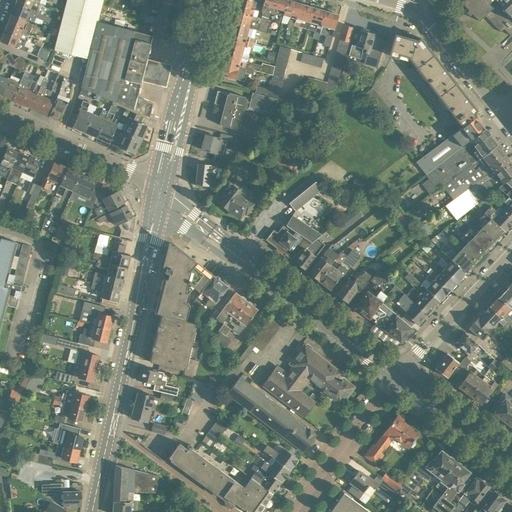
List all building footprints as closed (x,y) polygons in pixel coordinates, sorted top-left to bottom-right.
[(30,0),(17,0),(15,5),(37,14),(39,9),(37,9),(40,4),(30,0)] [(66,0),(54,51),(88,59),(98,22),(101,9),(102,3),(103,0),(66,0)] [(174,22),(178,6),(153,0),(151,0),(150,6),(159,9),(157,18),(174,22)] [(259,6),(260,0),(240,0),(237,12),(261,19),(263,13),(261,12),(262,7),(259,6)] [(275,15),(277,9),(284,12),(287,1),(284,0),(264,0),(262,7),(261,12),(263,13),(261,19),(265,20),(267,21),(270,13),(275,15)] [(511,0),(462,0),(460,2),(468,10),(466,12),(469,16),(471,14),(478,21),(486,13),(502,31),(506,28),(511,34),(511,0)] [(287,1),(284,12),(283,15),(281,23),(288,25),(287,29),(293,31),(294,26),(300,5),(287,1)] [(15,5),(11,14),(26,19),(34,23),(36,19),(49,24),(51,19),(37,14),(15,5)] [(313,8),(300,5),(294,26),(298,28),(298,27),(307,29),(313,8)] [(320,33),(326,12),(313,8),(307,29),(315,32),(313,37),(312,41),(318,42),(319,38),(320,33)] [(237,12),(234,25),(256,31),(267,34),(270,21),(267,21),(265,20),(261,19),(237,12)] [(323,45),(329,46),(338,16),(326,12),(320,33),(326,35),(323,45)] [(11,14),(8,23),(30,32),(35,33),(36,29),(24,24),(26,19),(11,14)] [(174,22),(157,18),(155,24),(147,23),(145,29),(170,36),(174,22)] [(115,20),(113,26),(123,28),(124,22),(115,20)] [(113,102),(150,118),(153,104),(138,97),(141,84),(141,83),(146,61),(153,36),(98,22),(88,59),(81,87),(113,102)] [(29,36),(30,32),(8,23),(4,32),(25,40),(27,36),(29,36)] [(252,44),(254,39),(256,31),(234,25),(231,38),(252,44)] [(353,28),(344,26),(339,40),(349,43),(353,28)] [(378,67),(382,50),(376,49),(379,39),(374,37),(375,34),(360,30),(356,47),(351,46),(348,56),(361,60),(361,59),(365,60),(363,64),(378,67)] [(27,52),(29,47),(23,45),(25,40),(4,32),(0,42),(27,52)] [(413,64),(430,51),(420,38),(417,41),(395,35),(388,57),(398,60),(399,56),(409,59),(413,64)] [(231,38),(227,51),(242,55),(243,54),(245,46),(248,47),(248,48),(251,49),(252,44),(231,38)] [(347,49),(349,43),(339,40),(338,46),(347,49)] [(345,54),(347,49),(338,46),(336,51),(345,54)] [(279,53),(288,56),(290,50),(280,47),(279,53)] [(250,56),(243,54),(242,55),(227,51),(224,63),(251,70),(254,71),(272,76),(274,72),(274,71),(275,67),(262,64),(261,67),(248,63),(250,56)] [(344,60),(345,54),(336,51),(335,57),(344,60)] [(430,51),(413,64),(437,96),(455,83),(430,51)] [(273,61),(275,53),(268,52),(266,60),(273,61)] [(16,63),(14,60),(9,53),(4,56),(6,59),(4,64),(14,68),(16,63)] [(277,59),(287,62),(288,56),(279,53),(277,59)] [(19,57),(14,60),(16,63),(14,68),(24,73),(28,62),(19,57)] [(342,65),(344,60),(335,57),(333,62),(342,65)] [(275,65),(285,68),(287,62),(277,59),(275,65)] [(171,68),(146,61),(141,83),(166,89),(171,68)] [(341,70),(342,65),(333,62),(331,68),(341,70)] [(253,75),(254,71),(251,70),(224,63),(221,75),(228,77),(227,79),(235,81),(238,70),(241,71),(241,72),(250,75),(253,75)] [(275,65),(275,67),(274,71),(274,72),(283,74),(285,68),(275,65)] [(339,76),(341,70),(331,68),(330,73),(339,76)] [(272,78),(282,81),(283,74),(274,72),(272,76),(272,78)] [(337,81),(339,76),(330,73),(328,79),(337,81)] [(0,75),(0,95),(2,96),(9,79),(0,75)] [(49,91),(40,112),(49,116),(58,97),(59,94),(62,77),(58,75),(51,92),(49,91)] [(19,84),(12,100),(21,104),(32,80),(23,76),(22,78),(21,78),(19,84)] [(58,97),(49,116),(60,121),(68,103),(70,93),(72,83),(70,80),(62,77),(59,94),(58,97)] [(270,84),(280,87),(282,81),(272,78),(270,84)] [(306,87),(311,88),(314,80),(307,78),(306,83),(306,87)] [(9,79),(2,96),(12,100),(19,84),(9,79)] [(31,108),(40,112),(49,91),(45,89),(48,81),(44,79),(41,87),(40,86),(31,108)] [(306,87),(306,83),(302,79),(298,82),(305,88),(306,87)] [(328,79),(327,84),(336,87),(337,81),(328,79)] [(31,108),(40,86),(36,85),(37,82),(32,80),(21,104),(31,108)] [(324,92),(327,84),(314,80),(311,88),(324,92)] [(301,92),(305,88),(298,82),(294,86),(301,92)] [(455,83),(437,96),(462,128),(476,117),(475,116),(475,114),(476,112),(477,111),(455,83)] [(280,87),(270,84),(268,90),(278,93),(280,87)] [(336,87),(327,84),(324,92),(336,87)] [(254,93),(266,96),(268,90),(256,86),(254,93)] [(298,96),(301,92),(294,86),(291,90),(298,96)] [(378,94),(373,88),(373,87),(364,94),(363,95),(368,101),(378,94)] [(81,88),(80,92),(79,94),(85,97),(88,91),(81,88)] [(266,96),(271,98),(277,99),(278,93),(268,90),(266,96)] [(294,100),(298,96),(291,90),(287,94),(294,100)] [(290,103),(281,100),(277,99),(271,98),(266,96),(254,93),(254,94),(252,93),(250,101),(248,101),(247,101),(247,100),(245,99),(245,98),(229,94),(229,95),(217,91),(214,104),(222,106),(221,110),(225,111),(221,126),(237,130),(240,129),(245,110),(247,111),(248,107),(273,113),(274,110),(282,112),(290,103)] [(287,94),(281,100),(290,103),(291,103),(294,100),(287,94)] [(382,99),(378,94),(368,101),(372,107),(382,99)] [(377,113),(386,105),(382,99),(372,107),(377,113)] [(85,134),(94,114),(87,111),(90,103),(83,100),(77,113),(79,114),(72,127),(79,129),(78,131),(85,134)] [(386,114),(391,111),(386,105),(377,113),(381,118),(382,117),(386,114)] [(97,137),(109,111),(110,109),(105,106),(104,109),(103,109),(99,116),(94,114),(85,134),(91,136),(91,134),(97,137)] [(110,142),(113,136),(118,125),(112,122),(112,120),(118,108),(111,106),(110,109),(109,111),(97,137),(103,140),(102,141),(107,143),(108,142),(110,142)] [(132,112),(132,113),(127,124),(129,124),(126,132),(142,140),(145,134),(143,133),(147,126),(137,121),(139,115),(132,112)] [(303,128),(311,122),(307,116),(298,122),(303,128)] [(471,139),(485,129),(476,117),(462,128),(448,137),(449,138),(443,142),(447,148),(456,141),(460,147),(471,139)] [(485,129),(471,139),(460,147),(461,147),(429,171),(425,175),(437,191),(442,187),(463,171),(497,145),(485,129)] [(142,140),(126,132),(122,140),(113,136),(110,142),(134,154),(138,146),(139,147),(142,140)] [(230,142),(232,137),(221,134),(220,139),(205,135),(201,150),(214,153),(213,157),(221,159),(226,141),(230,142)] [(250,142),(243,140),(241,147),(248,148),(250,142)] [(463,171),(442,187),(453,200),(467,189),(473,185),(507,159),(497,145),(463,171)] [(0,175),(5,177),(7,178),(18,153),(7,148),(1,163),(1,164),(0,166),(0,175)] [(16,185),(20,178),(22,173),(23,173),(30,158),(18,153),(7,178),(6,181),(16,185)] [(23,173),(22,173),(20,178),(30,183),(31,183),(40,162),(30,158),(23,173)] [(263,170),(271,163),(267,158),(259,165),(263,170)] [(511,166),(507,159),(473,185),(483,199),(497,188),(509,179),(511,176),(511,166)] [(61,184),(67,168),(53,162),(47,178),(45,177),(41,186),(48,189),(52,180),(61,184)] [(213,191),(218,185),(228,172),(217,171),(217,167),(210,166),(210,165),(197,164),(196,170),(199,171),(197,184),(194,184),(194,186),(208,187),(213,191)] [(67,168),(61,184),(60,185),(67,188),(63,196),(68,198),(80,174),(67,168)] [(238,193),(240,191),(247,182),(237,173),(223,190),(225,191),(217,202),(226,208),(238,193)] [(97,181),(80,174),(68,198),(73,201),(77,192),(89,198),(88,201),(94,204),(97,196),(99,192),(93,189),(97,181)] [(509,199),(511,201),(511,176),(509,179),(497,188),(509,199)] [(295,212),(324,188),(315,182),(289,204),(295,212)] [(31,183),(30,183),(26,193),(32,195),(36,186),(36,185),(31,183)] [(32,209),(41,188),(36,186),(32,195),(27,207),(32,209)] [(445,206),(457,220),(470,209),(475,205),(478,203),(476,201),(473,197),(467,189),(453,200),(445,206)] [(334,195),(326,190),(323,195),(331,200),(334,195)] [(97,217),(109,211),(125,203),(118,191),(103,198),(97,196),(94,204),(96,205),(96,206),(99,207),(94,210),(97,217)] [(255,203),(240,191),(238,193),(226,208),(240,220),(244,214),(245,215),(255,203)] [(475,205),(478,208),(484,213),(504,232),(508,227),(511,228),(511,226),(511,220),(502,211),(496,217),(492,214),(495,211),(490,207),(490,206),(483,199),(478,203),(475,205)] [(502,211),(511,220),(511,201),(509,199),(504,204),(506,206),(502,211)] [(116,226),(132,218),(125,205),(97,219),(99,224),(105,221),(106,223),(113,220),(116,226)] [(481,221),(476,226),(494,242),(496,240),(498,241),(500,238),(500,236),(504,232),(484,213),(478,208),(473,213),(481,221)] [(346,227),(359,216),(355,211),(342,222),(346,227)] [(421,219),(414,211),(407,217),(413,225),(421,219)] [(303,248),(309,244),(321,235),(293,217),(288,225),(287,224),(285,226),(304,238),(299,245),(303,248)] [(288,231),(283,227),(284,225),(276,220),(283,225),(277,234),(273,231),(266,240),(261,240),(270,241),(269,244),(276,249),(275,251),(284,258),(285,255),(290,259),(303,248),(299,245),(295,242),(297,240),(287,232),(288,231)] [(434,235),(425,223),(419,228),(428,240),(434,235)] [(409,224),(402,228),(407,234),(413,229),(409,224)] [(472,231),(463,224),(459,229),(484,252),(488,248),(491,248),(493,246),(493,244),(494,242),(476,226),(472,231)] [(484,252),(459,229),(454,234),(462,241),(457,247),(475,263),(476,261),(478,262),(481,259),(481,256),(484,252)] [(16,308),(31,250),(32,247),(22,244),(14,275),(8,274),(5,283),(9,284),(8,288),(3,287),(15,243),(1,239),(0,241),(0,318),(4,303),(8,304),(8,306),(16,308)] [(67,252),(76,254),(78,243),(69,241),(67,252)] [(130,256),(124,254),(126,246),(111,243),(109,252),(112,252),(111,258),(105,257),(106,255),(94,252),(92,259),(98,261),(126,268),(127,269),(130,256)] [(316,257),(320,252),(309,244),(303,248),(290,259),(290,260),(305,271),(316,257)] [(475,263),(457,247),(452,252),(444,244),(439,250),(464,272),(469,269),(471,269),(474,266),(474,264),(475,263)] [(319,281),(333,262),(341,252),(335,247),(325,261),(321,257),(308,273),(319,281)] [(161,315),(186,321),(190,306),(187,302),(189,294),(185,293),(187,286),(192,290),(195,286),(202,291),(213,276),(203,268),(201,271),(193,265),(196,261),(195,261),(193,262),(182,253),(182,252),(181,252),(179,251),(178,251),(178,250),(176,250),(175,250),(174,250),(173,251),(172,251),(170,252),(169,253),(168,254),(168,255),(168,256),(167,256),(164,268),(166,269),(165,273),(169,274),(168,280),(163,279),(163,280),(167,281),(165,291),(161,290),(157,302),(162,303),(159,313),(155,312),(155,313),(161,315)] [(341,252),(333,262),(319,281),(330,290),(340,276),(342,277),(349,267),(354,270),(360,261),(357,258),(359,255),(352,250),(347,256),(341,252)] [(464,272),(439,250),(435,254),(447,265),(442,271),(455,283),(465,273),(464,272)] [(106,275),(123,279),(126,268),(98,261),(96,267),(108,270),(106,275)] [(376,272),(370,269),(364,273),(360,277),(359,276),(357,279),(351,274),(336,294),(347,302),(356,290),(358,291),(368,277),(371,278),(376,272)] [(373,288),(379,293),(375,298),(368,291),(355,309),(370,320),(378,309),(381,303),(391,291),(394,286),(384,276),(381,273),(378,270),(376,273),(376,272),(371,278),(371,279),(370,281),(375,285),(373,288)] [(105,281),(93,278),(94,273),(87,271),(84,282),(92,284),(120,291),(123,279),(106,275),(105,281)] [(429,275),(447,292),(455,283),(442,271),(437,276),(432,271),(429,275)] [(403,278),(413,287),(405,296),(413,304),(426,315),(439,301),(425,288),(408,273),(403,278)] [(425,288),(439,301),(447,292),(429,275),(425,279),(430,284),(425,288)] [(213,276),(193,303),(198,307),(202,303),(210,309),(228,287),(219,280),(219,278),(217,276),(214,277),(213,276)] [(511,281),(498,297),(511,309),(511,281)] [(120,291),(92,284),(91,288),(102,291),(100,298),(117,302),(120,291)] [(55,293),(73,297),(75,289),(58,285),(55,293)] [(401,318),(411,327),(415,323),(417,325),(426,315),(413,304),(405,296),(403,294),(394,286),(391,291),(409,309),(401,318)] [(235,317),(246,302),(235,293),(220,313),(216,310),(209,319),(213,323),(217,319),(222,323),(227,316),(227,314),(228,312),(233,316),(235,317)] [(511,319),(511,309),(498,297),(489,307),(501,319),(506,323),(508,324),(511,328),(511,319)] [(94,326),(110,330),(113,317),(103,315),(105,307),(84,302),(82,310),(89,312),(86,324),(94,326)] [(235,317),(233,316),(229,321),(234,326),(231,330),(238,336),(258,310),(246,302),(235,317)] [(370,320),(382,329),(400,343),(413,329),(411,327),(401,318),(395,313),(381,303),(378,309),(370,320)] [(491,329),(497,323),(501,319),(489,307),(479,317),(491,329)] [(195,323),(186,321),(161,315),(161,316),(164,317),(161,327),(158,326),(157,330),(157,331),(160,331),(158,338),(155,338),(189,347),(195,323)] [(491,329),(479,317),(478,317),(468,328),(481,340),(491,330),(491,329)] [(270,319),(251,344),(255,347),(261,352),(280,327),(270,319)] [(94,326),(86,324),(85,323),(82,335),(79,334),(77,343),(93,347),(93,346),(91,346),(93,339),(107,342),(110,330),(94,326)] [(511,328),(508,324),(506,323),(502,327),(509,333),(511,329),(511,328)] [(222,334),(227,327),(223,324),(218,331),(222,334)] [(222,334),(216,341),(226,348),(231,341),(225,336),(230,329),(227,327),(222,334)] [(466,358),(470,362),(472,359),(474,361),(479,355),(473,350),(478,345),(464,331),(458,337),(459,338),(456,342),(465,350),(464,351),(468,355),(466,358)] [(503,340),(495,333),(492,337),(499,344),(503,340)] [(77,343),(66,340),(58,338),(56,346),(75,351),(77,343)] [(155,339),(158,340),(156,347),(153,346),(152,347),(153,347),(152,351),(155,352),(152,361),(149,361),(149,362),(159,364),(183,371),(189,347),(155,338),(155,339)] [(323,391),(340,405),(353,388),(342,380),(345,377),(336,370),(337,369),(330,364),(329,365),(300,342),(297,345),(298,346),(287,361),(293,366),(283,379),(272,371),(262,385),(304,417),(315,403),(301,392),(310,379),(324,390),(323,391)] [(99,356),(78,351),(75,363),(96,368),(99,356)] [(470,362),(466,358),(465,357),(460,364),(458,363),(447,354),(441,362),(439,361),(436,365),(438,366),(435,369),(447,378),(452,371),(459,377),(466,368),(470,362)] [(511,368),(511,364),(505,358),(501,363),(510,371),(511,368)] [(493,371),(499,364),(494,359),(488,366),(493,371)] [(469,396),(483,377),(477,373),(479,371),(473,367),(472,366),(473,365),(470,362),(466,368),(470,371),(465,377),(466,378),(458,387),(469,396)] [(72,376),(77,377),(93,381),(96,368),(75,363),(72,376)] [(138,381),(154,384),(153,390),(166,393),(166,394),(176,396),(178,390),(178,389),(165,385),(166,381),(161,380),(163,373),(181,378),(183,371),(159,364),(157,371),(141,367),(138,381)] [(57,372),(55,378),(70,382),(72,376),(57,372)] [(26,375),(17,390),(22,391),(22,390),(30,376),(26,375)] [(44,378),(30,376),(22,390),(36,395),(37,388),(39,387),(41,388),(44,378)] [(311,432),(239,377),(235,383),(227,392),(224,389),(223,392),(303,453),(316,436),(314,434),(314,433),(312,431),(311,432)] [(483,377),(469,396),(481,404),(487,394),(489,395),(497,384),(490,380),(489,382),(483,377)] [(17,390),(17,391),(12,389),(9,399),(17,402),(22,391),(17,390)] [(73,392),(73,393),(66,391),(63,403),(70,405),(86,409),(89,396),(73,392)] [(151,410),(155,411),(158,398),(154,398),(155,397),(137,393),(134,406),(151,410)] [(176,397),(176,396),(166,394),(161,393),(159,400),(171,402),(172,396),(176,397)] [(504,422),(511,412),(511,404),(510,403),(511,398),(505,393),(497,403),(500,405),(494,414),(504,422)] [(185,405),(191,407),(193,401),(187,399),(185,405)] [(83,421),(86,409),(70,405),(67,417),(83,421)] [(148,423),(150,416),(153,417),(155,411),(151,410),(134,406),(131,418),(148,423)] [(408,449),(420,434),(402,421),(403,419),(397,415),(387,427),(388,428),(374,446),(373,445),(365,456),(375,464),(382,455),(380,454),(390,442),(393,438),(399,442),(408,449)] [(219,418),(215,424),(224,430),(225,431),(229,425),(228,424),(219,418)] [(78,436),(80,429),(59,423),(58,429),(55,428),(51,442),(80,450),(83,437),(78,436)] [(164,435),(166,427),(154,424),(152,432),(164,435)] [(215,424),(210,430),(220,437),(224,431),(223,430),(224,430),(215,424)] [(220,437),(210,430),(205,437),(214,444),(220,437)] [(245,440),(239,435),(234,442),(241,447),(245,440)] [(276,459),(290,470),(298,459),(283,448),(283,449),(280,446),(275,446),(272,449),(259,440),(255,445),(276,459)] [(59,462),(71,464),(72,461),(77,462),(80,450),(51,442),(51,443),(64,447),(61,458),(60,458),(59,462)] [(263,508),(263,506),(264,504),(266,505),(268,501),(268,499),(272,493),(273,494),(273,493),(251,478),(242,490),(185,448),(186,448),(179,443),(169,458),(223,497),(226,502),(231,505),(234,502),(248,511),(258,511),(259,511),(261,511),(263,508)] [(434,473),(442,479),(455,462),(453,460),(454,459),(450,456),(448,456),(441,451),(433,461),(431,460),(427,466),(420,461),(403,485),(398,492),(406,499),(423,476),(429,481),(434,473)] [(282,482),(290,470),(276,459),(274,461),(270,458),(267,463),(256,454),(251,460),(270,474),(282,482)] [(52,465),(53,458),(39,455),(37,461),(52,465)] [(242,462),(240,464),(237,468),(251,478),(273,493),(282,482),(270,474),(267,479),(255,471),(249,466),(249,467),(242,462)] [(455,462),(442,479),(436,486),(444,492),(433,507),(439,511),(449,511),(454,506),(449,503),(464,484),(463,483),(470,473),(462,467),(463,466),(458,462),(457,463),(455,462)] [(135,470),(116,465),(115,482),(157,485),(158,476),(135,470)] [(365,504),(375,490),(378,485),(366,476),(366,477),(358,470),(349,482),(363,492),(359,499),(365,504)] [(386,483),(398,492),(403,485),(391,476),(386,472),(381,479),(386,483)] [(474,506),(476,504),(489,487),(477,478),(454,506),(449,511),(460,511),(465,507),(465,506),(468,502),(474,506)] [(126,502),(132,502),(133,492),(157,493),(157,485),(115,482),(114,499),(126,500),(126,502)] [(41,495),(50,500),(57,503),(62,507),(69,511),(70,511),(70,506),(80,506),(80,501),(81,501),(81,500),(83,500),(83,493),(81,493),(81,486),(78,486),(76,483),(73,483),(71,486),(64,486),(63,484),(49,484),(49,485),(41,485),(41,495)] [(398,492),(386,483),(382,488),(395,497),(398,492)] [(503,511),(500,510),(501,508),(500,508),(506,500),(494,491),(479,511),(478,511),(503,511)] [(369,511),(344,494),(330,511),(369,511)] [(126,500),(114,499),(112,511),(131,511),(132,502),(126,502),(126,500)] [(65,511),(66,510),(52,502),(45,511),(65,511)]
